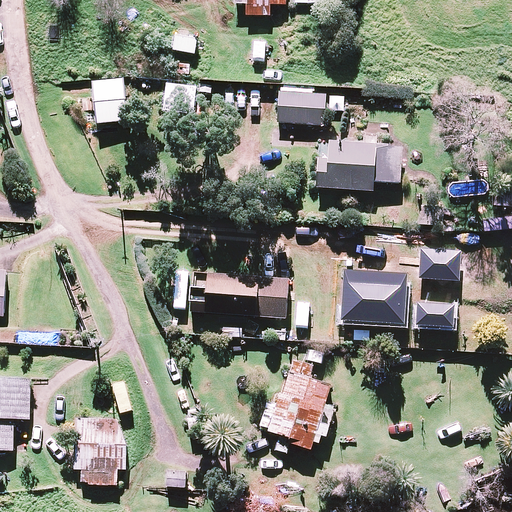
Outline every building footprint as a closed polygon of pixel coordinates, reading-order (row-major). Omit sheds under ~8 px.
[(287,0),(236,0),(236,3),(249,4),(249,15),(271,16),(272,4),(287,4),(287,0)] [(199,36),(178,32),(174,50),(195,54),(199,36)] [(197,88),(168,84),(164,111),(194,115),(197,88)] [(325,125),(327,95),(281,94),(280,123),(325,125)] [(363,136),(363,143),(319,140),(316,187),(374,191),(375,181),(400,183),(403,146),(377,144),(378,137),(363,136)] [(290,280),(196,272),(193,311),(287,318),(290,280)] [(291,441),(313,448),(316,440),(321,442),(327,427),(347,434),(353,416),(335,410),(338,401),(327,398),(332,386),(314,380),(319,366),(296,358),(279,405),(269,402),(260,426),(281,433),(276,449),(287,453),(291,441)] [(32,378),(0,377),(0,448),(14,449),(15,418),(31,419),(32,378)] [(97,418),(77,418),(76,469),(83,469),(83,483),(118,484),(118,467),(127,467),(128,434),(97,434),(97,418)] [(306,472),(285,471),(284,484),(306,485),(306,472)]
